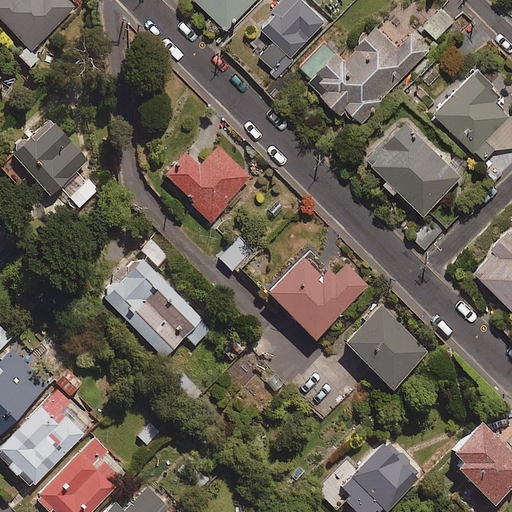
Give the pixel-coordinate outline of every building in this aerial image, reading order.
[(0,0),(0,11),(32,46),(75,6),(69,0),(0,0)] [(254,0),(210,0),(231,22),(254,0)] [(276,9),(262,22),(274,35),(258,50),(275,68),(326,20),(307,0),(276,0),(272,5),(276,9)] [(453,18),(440,4),(423,20),(437,34),(453,18)] [(358,117),(430,47),(413,29),(400,42),(377,18),(344,51),(337,44),(312,68),(324,81),(320,85),(342,107),(345,104),(358,117)] [(485,39),(473,24),(459,36),(471,51),(485,39)] [(473,69),(435,105),(475,146),(510,112),(496,97),(498,94),(473,69)] [(48,113),(9,147),(48,191),(86,157),(48,113)] [(461,172),(407,116),(370,152),(424,208),(461,172)] [(185,150),(164,170),(208,217),(250,178),(217,143),(197,163),(185,150)] [(287,208),(274,195),(263,206),(275,218),(287,208)] [(446,229),(432,216),(414,234),(428,248),(446,229)] [(511,303),(511,234),(503,225),(485,243),(489,247),(469,267),(508,308),(511,303)] [(253,251),(241,236),(218,254),(230,269),(253,251)] [(267,286),(313,335),(366,285),(344,262),(327,279),(302,253),(267,286)] [(201,313),(141,255),(101,296),(162,354),(201,313)] [(427,351),(380,302),(343,337),(390,386),(427,351)] [(0,342),(9,334),(0,324),(0,342)] [(247,345),(237,335),(222,349),(232,359),(247,345)] [(0,427),(46,383),(11,347),(0,357),(0,427)] [(39,403),(0,440),(0,448),(32,482),(84,432),(64,412),(56,420),(39,403)] [(511,481),(511,451),(480,418),(451,445),(462,456),(456,462),(492,501),(511,481)] [(350,449),(352,452),(367,437),(351,421),(322,450),(335,463),(350,449)] [(90,435),(31,492),(50,511),(85,511),(126,472),(90,435)] [(418,478),(382,439),(348,471),(384,510),(418,478)] [(113,496),(97,511),(172,511),(146,484),(123,506),(113,496)]
